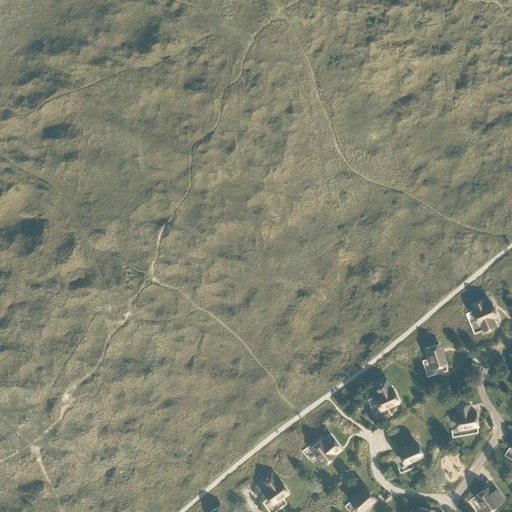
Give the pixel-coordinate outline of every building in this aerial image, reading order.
[(484,299),(473,304),(475,309),(473,310),(479,323),(481,323),(484,330),(496,325),(492,318),(497,316),(492,303),(487,305),(484,299)] [(439,344),(426,349),(432,368),(445,363),(439,344)] [(374,383),(379,395),(374,397),(379,410),(398,402),(392,389),(389,390),(388,387),(390,387),(386,378),(374,383)] [(478,426),(476,412),(471,413),(470,405),(458,407),(459,415),(456,415),(459,429),(478,426)] [(322,439),(310,448),(323,464),(334,455),(332,453),(339,447),(330,436),(323,441),(322,439)] [(422,456),(416,443),(398,451),(404,464),(422,456)] [(261,480),(268,489),(263,492),(272,504),(288,492),(279,481),(278,482),(271,473),(261,480)] [(359,511),(374,499),(365,488),(350,502),(359,511)] [(498,490),(492,494),(488,488),(476,496),(487,511),(488,511),(505,500),(498,490)]
